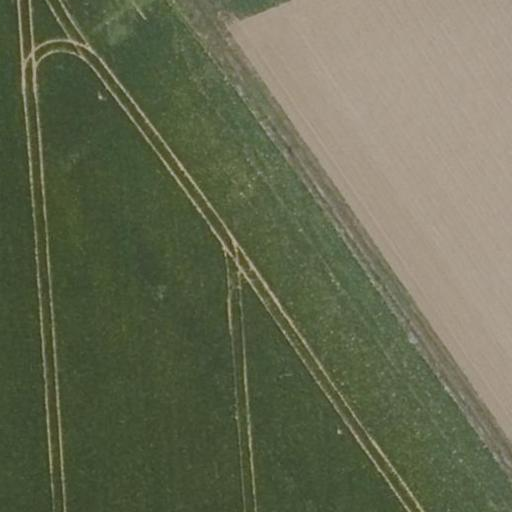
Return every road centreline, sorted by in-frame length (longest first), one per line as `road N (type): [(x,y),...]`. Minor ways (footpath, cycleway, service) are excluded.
road 1 (track): [(511,463),(196,0)]
road 2 (track): [(136,0),(0,86)]
